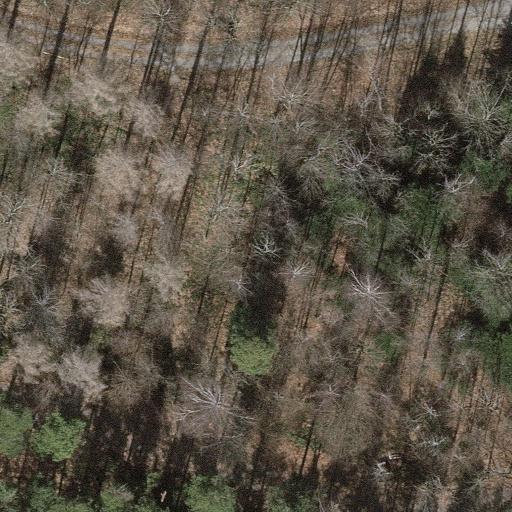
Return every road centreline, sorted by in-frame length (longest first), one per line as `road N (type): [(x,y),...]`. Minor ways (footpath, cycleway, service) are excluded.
road 1 (track): [(0,14),(61,41),(478,0)]
road 2 (track): [(436,511),(335,493),(0,396)]
